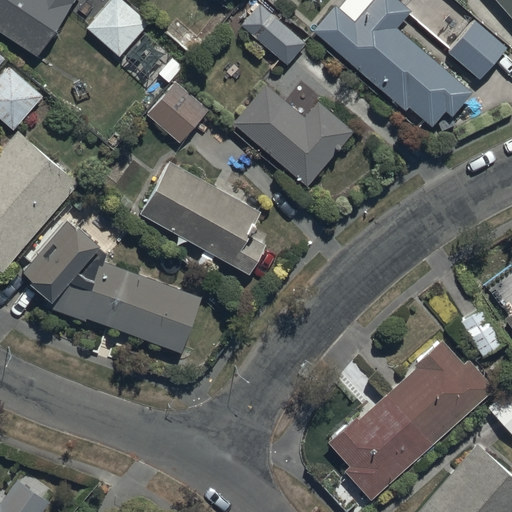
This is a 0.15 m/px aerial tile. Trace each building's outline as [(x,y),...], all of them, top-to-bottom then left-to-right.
[(0,0),(0,28),(38,54),(73,0),(0,0)] [(122,0),(110,0),(87,27),(120,56),(149,23),(122,0)] [(336,4),(314,29),(434,124),(445,110),(452,116),(472,90),(398,25),(412,9),(401,0),(373,0),(355,21),(336,4)] [(511,0),(498,0),(511,15),(511,0)] [(258,3),(240,24),(288,63),(305,42),(258,3)] [(474,20),(448,50),(481,77),(506,46),(474,20)] [(43,93),(9,64),(0,74),(0,115),(14,127),(43,93)] [(173,80),(146,112),(182,143),(210,110),(173,80)] [(266,83),(233,122),(308,185),(355,130),(318,99),(305,115),(266,83)] [(0,266),(4,270),(78,180),(15,128),(0,146),(0,266)] [(167,161),(139,213),(251,272),(266,243),(251,235),(263,212),(167,161)] [(52,300),(47,306),(85,320),(87,316),(182,352),(202,294),(106,261),(109,252),(97,248),(101,244),(68,219),(22,268),(31,277),(29,279),(52,300)] [(478,306),(458,319),(482,356),(502,343),(478,306)] [(511,310),(503,318),(511,330),(511,310)] [(369,498),(492,386),(466,358),(461,362),(438,337),(411,362),(415,366),(358,417),(355,414),(327,440),(349,464),(343,470),(369,498)] [(511,383),(487,405),(511,434),(511,383)] [(511,511),(511,474),(474,443),(417,511),(511,511)] [(0,511),(44,511),(52,502),(17,477),(1,500),(0,498),(0,511)]
